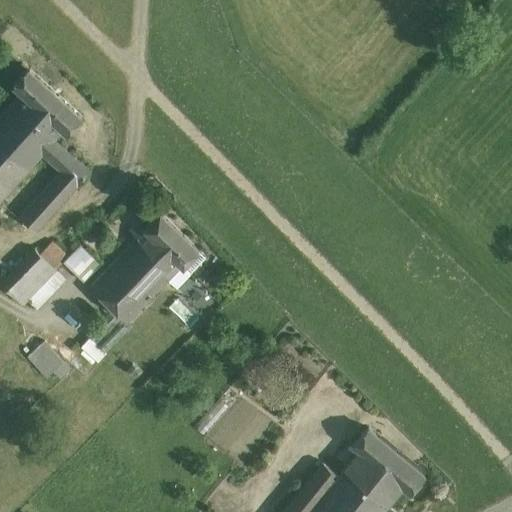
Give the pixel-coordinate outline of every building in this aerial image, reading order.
[(82,115),(28,66),(13,83),(20,89),(63,127),(67,131),(82,115)] [(0,112),(0,198),(40,152),(53,138),(63,127),(20,89),(0,112)] [(88,169),(53,138),(40,152),(60,170),(75,183),(88,169)] [(60,170),(18,213),(35,228),(75,183),(60,170)] [(199,249),(159,211),(145,226),(146,227),(182,262),(184,264),(199,249)] [(146,227),(90,284),(126,320),(167,278),(182,262),(146,227)] [(52,241),(41,252),(54,266),(66,255),(52,241)] [(100,261),(81,244),(64,261),(84,279),(100,261)] [(35,246),(0,279),(0,281),(18,301),(24,295),(54,266),(41,252),(35,246)] [(182,262),(167,278),(176,286),(205,255),(199,249),(184,264),(182,262)] [(67,279),(54,266),(24,295),(36,308),(67,279)] [(63,359),(44,337),(26,353),(37,365),(42,360),(51,370),(63,359)] [(90,337),(82,346),(98,361),(107,352),(90,337)] [(424,474),(368,426),(354,443),(402,485),(410,491),(424,474)] [(306,511),(397,511),(386,503),(402,485),(359,448),(339,473),(306,511)] [(324,461),(282,511),(306,511),(339,473),(324,461)]
